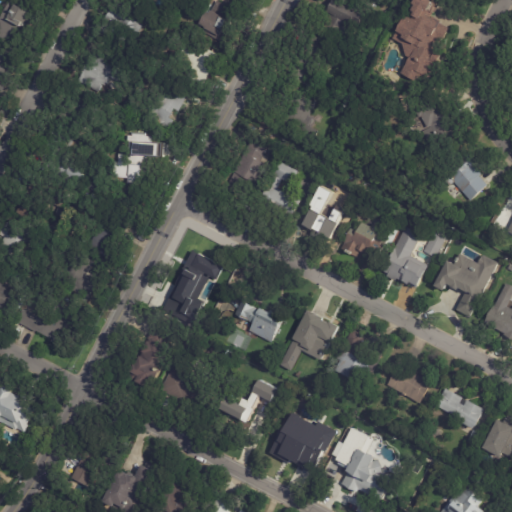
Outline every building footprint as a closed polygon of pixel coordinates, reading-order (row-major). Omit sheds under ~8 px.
[(33,24),(31,23),(28,29),(23,27),(14,44),(0,37),(0,29),(9,10),(0,5),(0,3),(1,0),(9,0),(39,15),(34,24),(33,24)] [(157,0),(153,8),(137,0),(157,0)] [(353,25),(346,22),(337,40),(315,28),(328,0),(336,0),(360,12),(353,25)] [(401,73),(427,86),(442,56),(436,53),(449,27),(429,17),(436,4),(432,2),(432,0),(417,0),(409,16),(405,14),(392,39),(404,46),(401,53),(409,57),(401,73)] [(102,33),(118,1),(136,10),(131,19),(148,28),(141,41),(124,32),(119,41),(102,33)] [(234,10),(229,20),(236,24),(226,43),(203,32),(217,1),(234,10)] [(307,87),(286,77),(307,33),(327,43),(307,87)] [(212,74),(205,86),(189,78),(194,69),(180,61),(191,40),(221,56),(212,74)] [(12,82),(5,95),(0,92),(0,75),(1,73),(0,72),(0,47),(17,55),(10,70),(16,73),(12,82)] [(104,58),(132,72),(125,85),(115,80),(108,96),(82,82),(96,54),(104,58)] [(59,121),(77,89),(108,107),(97,125),(86,119),(78,132),(59,121)] [(190,101),(184,113),(178,111),(174,119),(178,121),(173,131),(151,119),(167,89),(190,101)] [(454,109),(464,133),(429,148),(422,132),(427,130),(421,117),(418,119),(413,107),(446,92),(454,109)] [(311,112),(309,116),(316,120),(312,128),(319,131),(312,146),(279,130),(296,94),(315,104),(311,112)] [(165,133),(160,144),(174,151),(166,169),(154,163),(148,177),(139,173),(141,168),(130,163),(135,152),(133,151),(141,134),(144,135),(148,125),(165,133)] [(51,170),(60,150),(47,144),(54,130),(68,136),(66,138),(80,144),(70,165),(96,177),(88,193),(72,186),(71,188),(60,183),(63,176),(51,170)] [(268,143),(261,156),(268,159),(250,193),(228,182),(254,132),(269,140),(268,143)] [(145,155),(162,157),(164,144),(142,140),(142,135),(134,134),(131,156),(119,154),(116,179),(141,183),(145,155)] [(479,174),(480,175),(478,177),(487,187),(469,202),(453,184),(449,188),(440,177),(463,156),(479,174)] [(277,162),(296,171),(290,184),(280,179),(275,189),(298,201),(288,221),(256,204),(277,162)] [(19,214),(38,176),(76,195),(67,212),(51,204),(41,225),(19,214)] [(321,188),(332,194),(327,204),(335,209),(336,207),(343,211),(336,225),(338,226),(331,241),(324,237),(322,242),(313,237),(315,233),(303,227),(312,208),(310,207),(320,188),(321,188)] [(0,226),(4,218),(34,233),(24,255),(35,261),(29,273),(0,258),(0,255),(8,238),(0,234),(0,226)] [(385,253),(379,250),(372,263),(361,258),(362,256),(358,253),(355,258),(348,254),(348,255),(341,251),(342,250),(341,249),(344,243),(341,241),(348,228),(353,231),(358,222),(368,227),(373,218),(397,231),(385,253)] [(128,231),(116,262),(94,253),(106,222),(128,231)] [(79,230),(83,224),(88,226),(85,232),(79,230)] [(422,237),(412,257),(429,266),(417,289),(405,283),(399,280),(397,283),(388,278),(390,275),(384,273),(407,228),(423,236),(422,237)] [(432,257),(424,253),(434,231),(446,237),(436,258),(432,257)] [(196,249),(211,257),(190,300),(173,291),(178,281),(176,280),(181,270),(183,271),(189,258),(190,258),(195,249),(196,249)] [(96,262),(92,272),(103,277),(89,305),(62,292),(80,254),(96,262)] [(462,294),(449,287),(441,304),(425,296),(435,276),(443,280),(448,270),(449,271),(452,265),(485,281),(475,300),(462,294)] [(1,314),(0,313),(0,281),(28,295),(24,302),(26,303),(23,310),(21,309),(15,321),(1,314)] [(511,287),(511,299),(507,308),(511,310),(511,341),(504,337),(505,335),(484,324),(493,307),(495,308),(507,285),(511,287)] [(272,315),(281,320),(270,342),(248,330),(252,323),(234,314),(241,301),(253,307),(252,307),(256,310),(257,308),(272,315)] [(78,329),(69,350),(54,343),(55,341),(19,325),(26,311),(51,323),(60,304),(85,316),(78,329)] [(315,322),(325,328),(327,324),(338,330),(324,356),(313,350),(314,348),(294,337),(303,321),(309,324),(312,320),(315,322)] [(129,373),(133,367),(160,322),(173,330),(169,336),(178,341),(148,392),(129,381),(132,375),(129,373)] [(365,345),(383,355),(371,377),(364,373),(358,384),(335,371),(341,361),(338,359),(354,329),(367,336),(362,343),(365,345)] [(172,398),(159,391),(184,342),(202,351),(188,378),(207,387),(195,409),(172,398)] [(399,368),(408,372),(409,371),(426,380),(424,383),(430,386),(420,405),(387,386),(398,367),(399,368)] [(242,412),(233,405),(252,378),(283,401),(273,415),(251,399),(242,412)] [(227,395),(220,411),(249,424),(260,397),(274,403),(280,389),(260,380),(249,404),(227,395)] [(27,433),(19,429),(19,431),(2,422),(0,424),(0,391),(4,394),(6,390),(7,390),(9,386),(19,391),(17,394),(21,396),(22,394),(32,400),(29,405),(38,410),(30,426),(31,427),(27,433)] [(471,403),(484,410),(473,430),(462,424),(463,422),(437,407),(447,390),(471,403)] [(511,461),(499,454),(497,459),(480,451),(496,422),(503,425),(506,420),(511,423),(511,461)] [(309,431),(305,438),(320,448),(310,464),(294,454),(290,461),(276,452),(296,422),(309,431)] [(478,435),(472,446),(465,442),(472,431),(478,435)] [(79,475),(74,473),(77,466),(66,462),(76,437),(105,449),(92,481),(79,475)] [(365,454),(372,458),(370,462),(376,460),(380,473),(374,474),(388,482),(377,501),(357,490),(355,494),(339,485),(345,474),(342,472),(344,468),(336,463),(346,444),(365,454)] [(150,471),(155,474),(142,497),(144,498),(136,511),(111,511),(110,511),(111,509),(101,503),(118,471),(128,477),(131,477),(133,478),(134,479),(141,466),(150,471)] [(191,498),(199,502),(194,511),(178,511),(175,510),(174,511),(157,511),(154,510),(172,473),(185,480),(179,492),(191,498)] [(440,511),(456,490),(461,493),(464,489),(480,500),(474,508),(479,511),(440,511)] [(222,498),(232,504),(228,511),(238,511),(239,511),(240,511),(208,511),(218,496),(222,498)]
